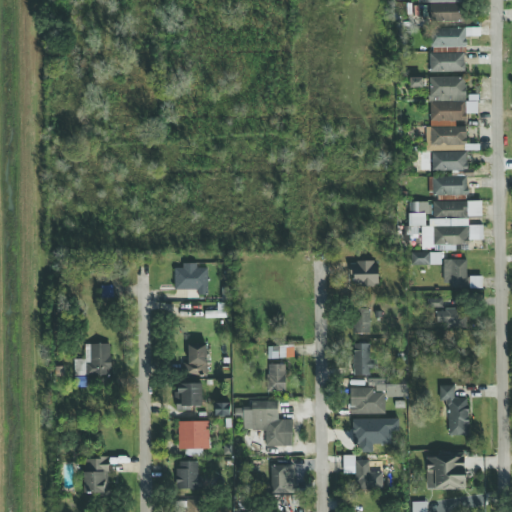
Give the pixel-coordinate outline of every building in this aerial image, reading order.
[(430,5),(431,23),(467,22),(466,3),(430,5)] [(464,28),(431,29),(431,48),(465,47),(464,28)] [(429,73),(464,73),(464,53),(429,54),(429,73)] [(465,121),(465,78),(429,78),(430,127),(426,127),(426,151),(465,151),(465,127),(455,127),(455,121),(465,121)] [(467,153),(432,152),(432,171),(466,171),(467,153)] [(432,178),(432,196),(467,195),(467,177),(432,178)] [(425,215),(431,215),(431,202),(409,203),(409,227),(425,226),(425,215)] [(481,217),(481,202),(432,202),(433,218),(481,217)] [(469,250),(468,241),(482,240),(482,226),(468,226),(468,219),(430,220),(430,227),(421,228),(422,251),(469,250)] [(443,261),(444,288),(467,287),(466,260),(443,261)] [(378,262),(354,262),(354,287),(378,287),(378,262)] [(208,269),(197,268),(197,265),(174,265),(173,290),(197,291),(197,296),(207,296),(208,269)] [(442,300),(426,299),(426,308),(442,308),(442,300)] [(369,335),(369,309),(353,309),(353,334),(369,335)] [(467,329),(466,309),(436,310),(436,323),(445,323),(445,329),(467,329)] [(110,344),(84,344),(84,359),(73,360),(73,377),(111,376),(110,344)] [(370,377),(369,369),(377,369),(377,360),(370,360),(369,344),(352,345),(352,377),(370,377)] [(185,374),(207,375),(207,346),(186,345),(185,374)] [(268,359),(294,358),(293,346),(267,347),(268,359)] [(285,365),(267,365),(267,393),(285,393),(285,365)] [(351,415),(385,415),(385,398),(407,398),(407,379),(368,379),(368,388),(350,389),(351,415)] [(201,384),(176,384),(177,401),(177,409),(202,408),(201,384)] [(454,385),(439,385),(440,402),(448,401),(448,436),(468,436),(467,398),(454,399),(454,385)] [(292,447),(292,420),(278,420),(278,402),(251,402),(251,409),(235,409),(235,419),(243,419),(243,431),(265,431),(265,447),(292,447)] [(215,417),(230,417),(230,404),(215,404),(215,417)] [(352,420),(353,446),(360,446),(360,453),(373,453),(373,445),(391,445),(391,432),(398,432),(398,419),(352,420)] [(209,422),(178,422),(179,450),(187,450),(187,455),(202,454),(202,449),(209,449),(209,422)] [(426,491),(465,490),(464,455),(426,455),(426,491)] [(383,490),(382,472),(376,472),(376,461),(354,461),(354,456),(343,457),(343,474),(354,474),(354,490),(383,490)] [(108,459),(84,458),(83,494),(107,495),(108,459)] [(198,462),(177,462),(177,491),(202,490),(202,476),(198,476),(198,462)] [(293,465),(269,466),(269,494),(294,493),(293,465)] [(411,511),(427,511),(427,502),(412,503),(411,511)]
